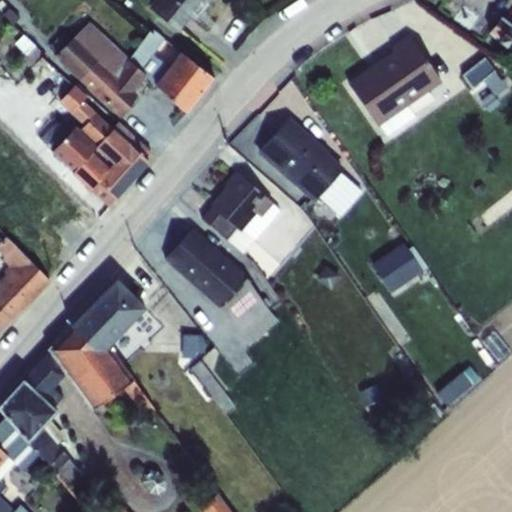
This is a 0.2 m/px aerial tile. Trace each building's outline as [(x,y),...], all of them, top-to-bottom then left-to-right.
[(155,0),(149,8),(178,32),(190,16),(196,20),(212,0),(155,0)] [(8,8),(2,15),(13,26),(19,19),(8,8)] [(80,15),(49,46),(55,56),(76,78),(119,118),(137,95),(133,92),(145,76),(128,61),(127,60),(80,15)] [(511,26),(501,18),(489,34),(506,46),(511,38),(511,26)] [(153,29),(128,61),(145,76),(155,86),(186,113),(213,78),(180,53),(169,68),(152,56),(164,39),(153,29)] [(24,36),(16,45),(22,50),(26,53),(33,45),(24,36)] [(393,51),(348,84),(378,126),(381,124),(389,136),(436,102),(429,91),(441,83),(409,37),(391,48),(393,51)] [(496,70),(479,83),(493,103),(511,91),(496,70)] [(76,126),(51,153),(91,190),(98,182),(115,198),(148,163),(145,159),(151,152),(118,122),(112,128),(83,101),(88,95),(76,84),(59,102),(80,122),(76,126)] [(289,118),(258,154),(314,202),(319,197),(340,216),(361,192),(340,173),(344,169),(328,154),(329,152),(289,118)] [(212,208),(202,219),(226,240),(243,254),(280,211),(272,205),(273,204),(236,172),(224,186),(226,187),(209,206),(212,208)] [(193,229),(165,261),(221,309),(222,308),(249,347),(277,321),(247,279),(248,277),(193,229)] [(0,310),(10,320),(49,281),(7,237),(0,243),(0,262),(2,260),(9,267),(3,272),(6,275),(0,279),(0,310)] [(404,244),(372,265),(391,293),(422,272),(404,244)] [(116,282),(72,327),(73,328),(105,350),(109,346),(144,309),(153,301),(139,288),(130,295),(116,282)] [(0,330),(10,320),(0,310),(0,330)] [(73,328),(49,350),(50,352),(66,373),(93,411),(122,388),(141,414),(152,406),(109,346),(105,350),(73,328)] [(183,335),(182,359),(197,359),(197,354),(206,354),(206,335),(183,335)] [(23,382),(52,408),(63,397),(53,387),(66,373),(50,352),(23,382)] [(200,362),(191,369),(218,403),(225,397),(220,390),(221,389),(200,362)] [(464,381),(438,402),(447,412),(473,391),(464,381)] [(0,409),(7,418),(28,442),(42,426),(56,412),(52,408),(23,382),(0,407),(0,409)] [(377,382),(357,391),(364,407),(384,399),(377,382)] [(435,404),(418,417),(425,427),(442,413),(435,404)] [(0,449),(8,457),(0,465),(0,511),(28,511),(21,505),(15,511),(0,497),(0,494),(6,486),(0,480),(0,478),(14,463),(22,472),(40,456),(28,442),(7,418),(0,423),(0,449)] [(28,442),(40,456),(65,486),(80,473),(42,426),(28,442)] [(144,475),(142,483),(150,493),(158,494),(165,489),(165,481),(158,472),(150,470),(144,475)] [(230,511),(217,494),(198,510),(199,511),(230,511)]
